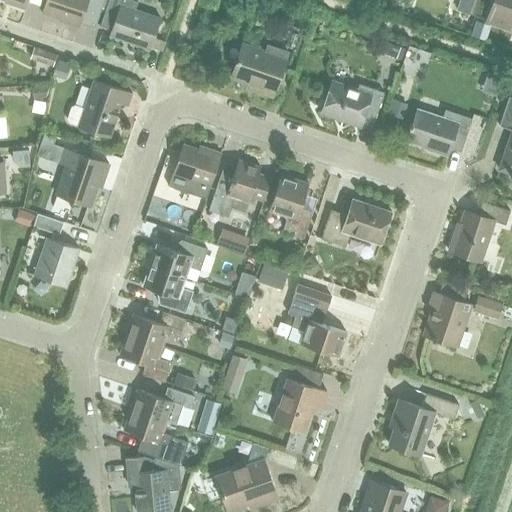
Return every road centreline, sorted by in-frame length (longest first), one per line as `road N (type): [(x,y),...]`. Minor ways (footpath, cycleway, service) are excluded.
road 1 (residential): [(169,106),(438,192),(329,511)]
road 2 (residential): [(80,351),(169,106)]
road 3 (residential): [(0,24),(148,78),(169,106)]
road 4 (residential): [(101,511),(80,351)]
